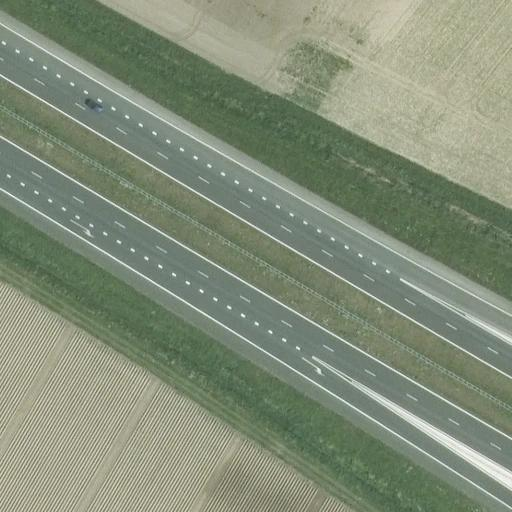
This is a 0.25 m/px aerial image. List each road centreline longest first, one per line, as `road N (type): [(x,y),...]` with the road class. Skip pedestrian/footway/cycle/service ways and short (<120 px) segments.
road 1 (motorway): [(0,151),(313,339)]
road 2 (motorway): [(308,241),(0,55)]
road 3 (motorway): [(313,339),(511,500)]
road 4 (motorway): [(511,359),(308,241)]
road 5 (motorway): [(313,339),(511,454)]
road 6 (motorway): [(511,325),(398,267),(308,241)]
